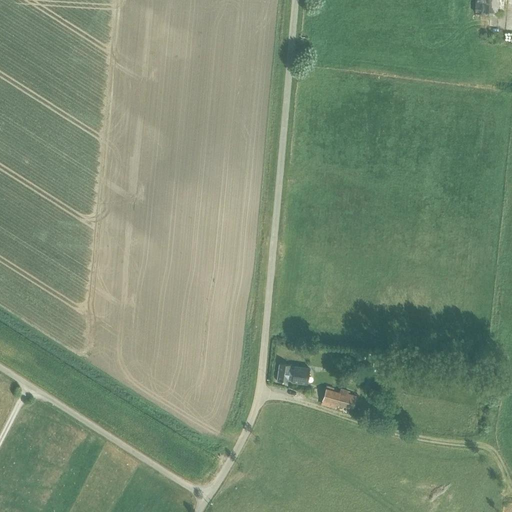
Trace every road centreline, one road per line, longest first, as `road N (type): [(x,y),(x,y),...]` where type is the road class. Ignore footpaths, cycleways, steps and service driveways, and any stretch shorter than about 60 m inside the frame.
road 1 (unclassified): [(206,497),(259,392),(295,0)]
road 2 (unclassified): [(206,497),(0,368)]
road 3 (track): [(487,447),(259,392)]
road 4 (track): [(487,447),(511,242)]
